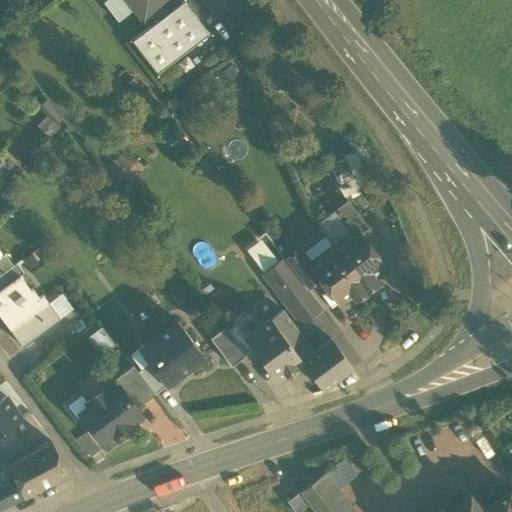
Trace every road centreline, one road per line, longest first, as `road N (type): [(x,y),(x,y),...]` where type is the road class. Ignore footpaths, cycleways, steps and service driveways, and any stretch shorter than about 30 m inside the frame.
road 1 (secondary): [(367,412),(104,502)]
road 2 (primary): [(438,147),(482,267),(465,351)]
road 3 (primary): [(438,147),(322,0)]
road 4 (residential): [(0,356),(104,502)]
road 5 (secondary): [(367,412),(511,363)]
